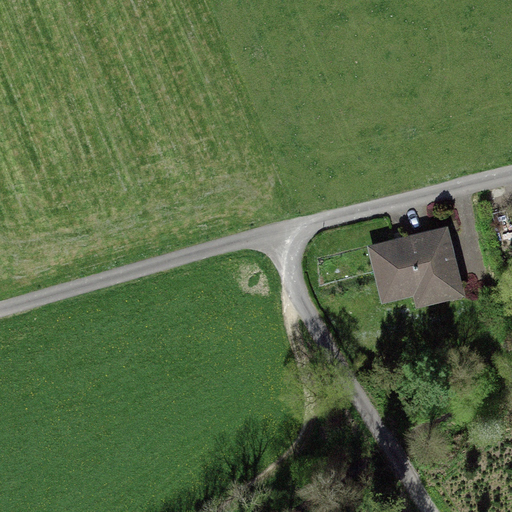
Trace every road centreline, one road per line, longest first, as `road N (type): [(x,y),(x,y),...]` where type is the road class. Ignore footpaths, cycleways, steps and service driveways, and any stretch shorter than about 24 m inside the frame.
road 1 (residential): [(511,174),(0,310)]
road 2 (track): [(293,289),(308,412),(298,444),(218,511)]
